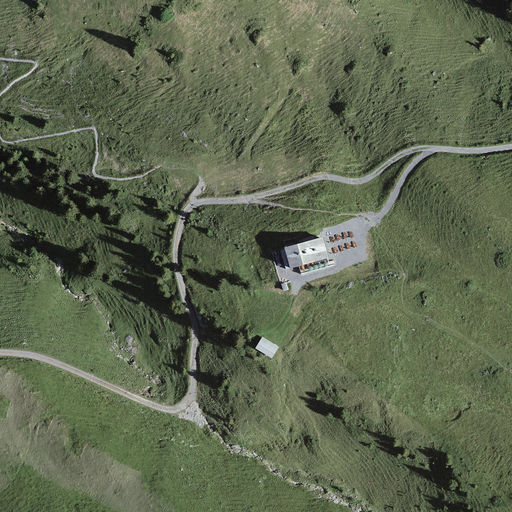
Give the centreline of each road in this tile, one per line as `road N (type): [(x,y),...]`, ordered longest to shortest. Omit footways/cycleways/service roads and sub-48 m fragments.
road 1 (track): [(192,204),(177,235),(194,337),(184,404),(169,408),(65,364),(0,352)]
road 2 (track): [(436,148),(406,152),(367,179),(318,177),(253,197)]
road 3 (track): [(511,145),(436,148),(414,163),(370,222)]
